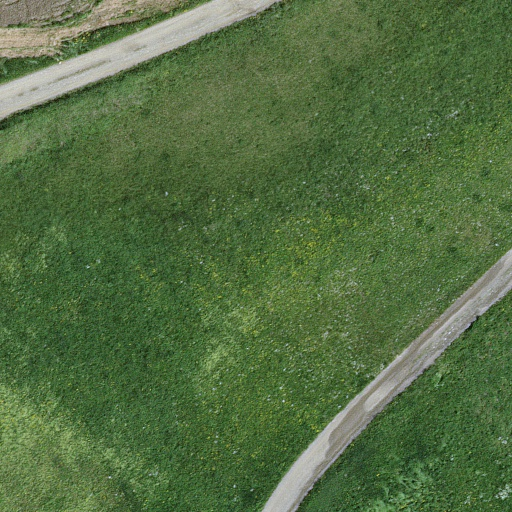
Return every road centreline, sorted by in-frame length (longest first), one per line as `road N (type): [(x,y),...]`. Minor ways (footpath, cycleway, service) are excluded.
road 1 (unclassified): [(276,511),(324,447),(511,266)]
road 2 (unclassified): [(0,100),(225,0)]
